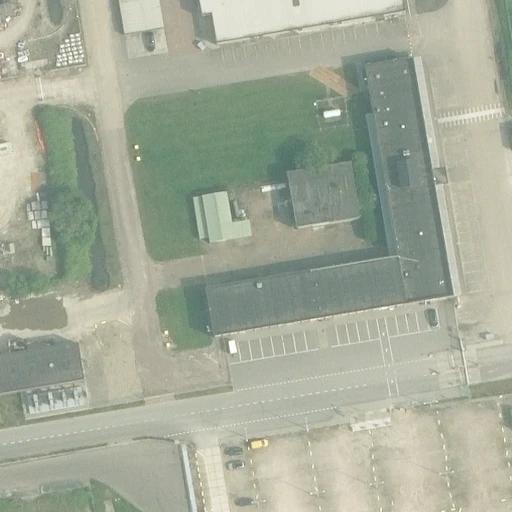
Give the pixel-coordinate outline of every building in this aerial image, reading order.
[(158,0),(117,0),(124,37),(164,30),(158,0)] [(403,0),(200,0),(203,16),(212,15),(217,45),(405,12),(403,0)] [(396,258),(205,289),(213,339),(222,338),(454,300),(435,185),(447,183),(444,167),(432,170),(413,60),(364,69),(396,258)] [(349,166),(287,176),(296,230),(358,220),(349,166)] [(195,200),(200,243),(252,236),(251,221),(232,224),(228,195),(195,200)] [(78,345),(0,357),(0,396),(20,394),(84,383),(78,345)] [(82,389),(27,398),(30,416),(85,407),(82,389)]
